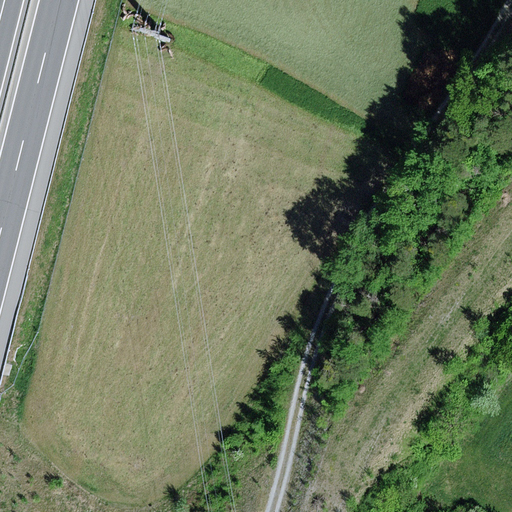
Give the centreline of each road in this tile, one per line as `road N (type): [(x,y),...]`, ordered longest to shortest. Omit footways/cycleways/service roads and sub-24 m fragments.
road 1 (motorway): [(0,233),(58,0)]
road 2 (track): [(263,511),(310,364)]
